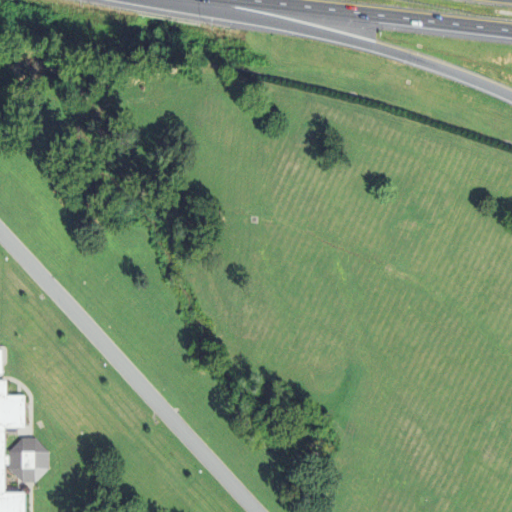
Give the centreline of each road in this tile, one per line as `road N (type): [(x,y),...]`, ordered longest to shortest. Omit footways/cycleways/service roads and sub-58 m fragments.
road 1 (motorway): [(144,0),(356,41),(511,98)]
road 2 (residential): [(252,511),(0,237)]
road 3 (motorway): [(255,0),(511,29)]
